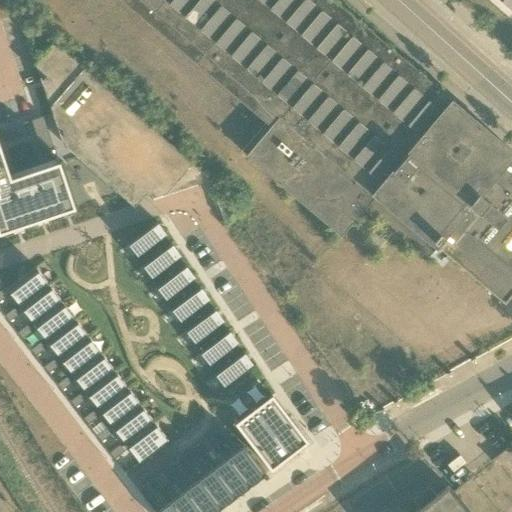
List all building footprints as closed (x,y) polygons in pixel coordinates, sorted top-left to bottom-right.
[(511,152),(448,98),(331,0),(124,0),(273,126),(247,156),(341,235),(374,196),(436,248),(437,246),(504,303),(511,294),(511,152)] [(511,1),(510,0),(504,0),(502,3),(511,11),(511,9),(511,1)] [(210,185),(210,175),(55,44),(40,61),(40,88),(53,99),(54,132),(66,142),(66,149),(79,159),(80,159),(111,186),(210,185)] [(33,128),(46,123),(44,115),(30,120),(33,128)] [(17,125),(21,138),(29,135),(25,122),(17,125)] [(33,128),(35,136),(49,131),(46,123),(33,128)] [(17,125),(9,127),(13,140),(21,138),(17,125)] [(13,140),(9,127),(1,129),(5,143),(13,140)] [(51,139),(49,131),(35,136),(38,143),(51,139)] [(54,147),(51,139),(38,143),(40,151),(54,147)] [(9,178),(0,149),(0,233),(11,230),(8,223),(22,218),(24,226),(35,222),(33,215),(46,210),(48,218),(60,214),(57,207),(73,201),(59,161),(9,178)] [(242,163),(216,194),(286,300),(335,242),(242,163)] [(167,233),(132,255),(141,268),(175,246),(167,233)] [(184,259),(148,280),(158,294),(192,272),(184,259)] [(20,308),(50,285),(36,267),(6,290),(20,308)] [(196,278),(161,299),(171,313),(205,291),(196,278)] [(50,285),(20,308),(33,325),(63,302),(50,285)] [(210,298),(175,319),(185,333),(219,311),(210,298)] [(63,302),(33,325),(46,342),(76,319),(63,302)] [(407,307),(329,368),(359,406),(437,347),(407,307)] [(89,336),(76,319),(46,342),(59,359),(89,336)] [(12,325),(19,335),(26,330),(19,320),(12,325)] [(227,323),(192,344),(202,358),(235,336),(227,323)] [(102,353),(89,336),(59,359),(72,376),(102,353)] [(32,338),(25,343),(33,352),(39,347),(32,338)] [(240,343),(205,364),(215,378),(249,356),(240,343)] [(72,376),(86,393),(115,371),(102,353),(72,376)] [(38,360),(46,369),(52,364),(45,355),(38,360)] [(255,366),(220,387),(230,401),(263,379),(255,366)] [(99,410),(128,388),(115,371),(86,393),(99,410)] [(58,372),(51,377),(59,386),(65,381),(58,372)] [(128,388),(99,410),(112,427),(141,405),(128,388)] [(65,394),(72,404),(78,399),(71,389),(65,394)] [(234,424),(270,471),(308,442),(272,395),(234,424)] [(141,405),(112,427),(125,444),(154,422),(141,405)] [(84,406),(78,411),(85,421),(92,416),(84,406)] [(168,440),(154,422),(125,444),(139,462),(168,440)] [(97,423),(91,428),(98,438),(105,433),(97,423)] [(225,423),(219,428),(227,439),(234,434),(225,423)] [(111,440),(104,446),(111,455),(118,450),(111,440)] [(201,441),(195,446),(204,457),(210,452),(201,441)] [(204,457),(195,446),(189,450),(198,462),(204,457)] [(243,446),(228,457),(250,486),(265,475),(243,446)] [(250,486),(228,457),(213,468),(235,497),(250,486)] [(124,458),(117,463),(125,473),(131,468),(124,458)] [(173,463),(167,468),(175,479),(182,474),(173,463)] [(175,479),(167,468),(161,472),(169,484),(175,479)] [(213,468),(199,479),(221,508),(235,497),(213,468)] [(201,511),(215,511),(221,508),(199,479),(184,490),(201,511)] [(138,490),(146,501),(153,496),(144,485),(138,490)] [(468,511),(448,486),(416,511),(468,511)] [(201,511),(184,490),(170,501),(178,511),(201,511)] [(178,511),(170,501),(156,511),(178,511)]
